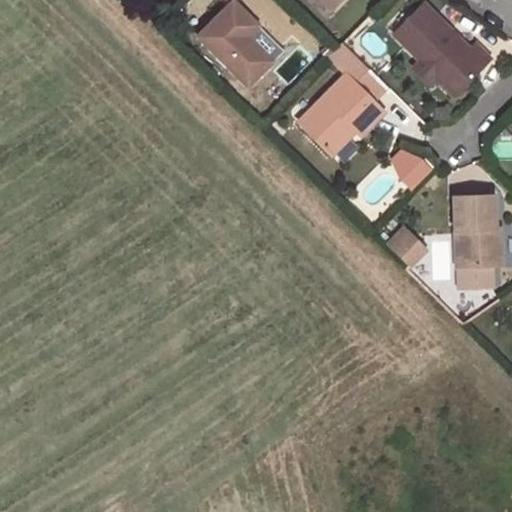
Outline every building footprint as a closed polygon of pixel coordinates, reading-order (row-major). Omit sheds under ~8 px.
[(228,2),(193,38),(244,88),(264,67),(244,48),(249,43),(259,33),(228,2)] [(391,33),(417,59),(420,56),(439,76),(436,79),(452,94),(489,57),(473,41),(467,48),(421,3),(391,33)] [(344,74),(296,122),(324,149),(348,125),(354,132),(358,135),(382,112),(353,83),(367,68),(341,42),(326,56),(344,74)] [(244,48),(264,67),(269,62),(249,43),(244,48)] [(348,125),(324,149),(330,155),(354,132),(348,125)] [(398,179),(409,190),(429,169),(418,158),(398,150),(389,159),(398,179)] [(494,266),(492,228),(490,196),(450,198),(454,268),(494,266)] [(400,228),(386,242),(390,246),(404,232),(400,228)] [(500,266),(498,228),(492,228),(494,266),(500,266)] [(423,250),(404,232),(390,246),(409,264),(423,250)]
